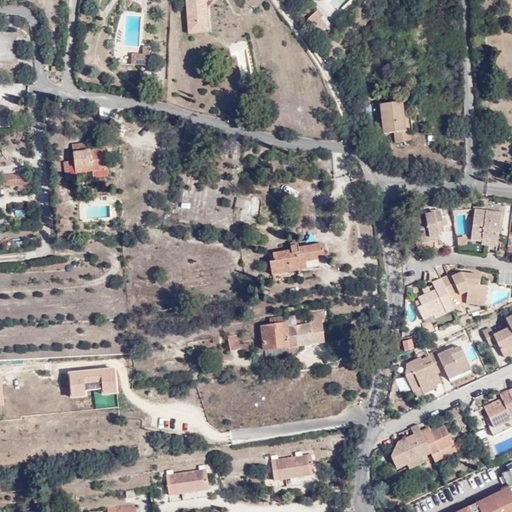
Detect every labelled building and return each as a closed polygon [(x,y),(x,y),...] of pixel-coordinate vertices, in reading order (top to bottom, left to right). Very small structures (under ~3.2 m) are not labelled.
[(185,0),(187,33),(208,32),(206,0),(185,0)] [(311,24),(322,16),(316,9),(305,16),(311,24)] [(327,23),(322,16),(311,24),(315,31),(327,23)] [(0,61),(15,61),(14,32),(2,33),(2,40),(0,39),(0,61)] [(150,66),(151,49),(149,49),(144,48),(143,55),(132,54),(132,65),(150,66)] [(399,124),(400,110),(401,97),(379,96),(378,124),(389,125),(389,135),(404,135),(405,125),(399,124)] [(409,111),(400,110),(399,124),(405,125),(408,125),(409,111)] [(95,167),(109,166),(107,147),(86,149),(85,141),(73,143),(75,156),(66,158),(69,177),(79,176),(78,170),(95,167)] [(110,173),(109,166),(95,167),(95,175),(110,173)] [(32,184),(32,175),(14,176),(15,183),(32,184)] [(15,183),(14,176),(2,176),(3,185),(14,185),(15,183)] [(245,212),(246,211),(257,213),(260,201),(237,196),(234,209),(245,212)] [(14,214),(25,213),(24,202),(14,203),(14,214)] [(429,231),(430,236),(438,234),(437,229),(445,228),(440,204),(433,204),(432,207),(424,208),(425,213),(411,215),(414,234),(429,231)] [(483,234),(497,236),(500,209),(475,207),(471,236),(482,237),(483,234)] [(430,240),(430,236),(429,231),(414,234),(416,242),(430,240)] [(496,243),(497,236),(483,234),(482,237),(482,242),(496,243)] [(467,237),(457,238),(458,246),(468,246),(467,237)] [(325,257),(323,243),(299,246),(299,245),(292,246),(292,251),(274,254),(274,260),(270,261),(271,274),(300,269),(299,261),(325,257)] [(448,271),(438,275),(448,295),(458,290),(460,296),(468,297),(485,300),(487,283),(480,282),(480,273),(457,271),(450,274),(448,271)] [(448,295),(438,275),(430,278),(431,281),(433,287),(423,292),(417,294),(419,301),(414,303),(421,318),(432,313),(443,306),(446,312),(454,308),(448,295)] [(433,287),(431,281),(420,285),(423,292),(433,287)] [(484,307),(485,300),(468,297),(468,305),(484,307)] [(434,317),(446,312),(443,306),(432,313),(434,317)] [(320,323),(322,323),(322,313),(308,314),(309,323),(286,326),(285,316),(269,317),(269,323),(262,324),(264,344),(265,349),(322,343),(321,331),(320,323)] [(441,336),(459,328),(456,322),(438,330),(441,336)] [(511,350),(511,329),(508,322),(493,329),(490,323),(481,328),(489,343),(497,340),(504,354),(511,350)] [(328,323),(322,323),(320,323),(321,331),(328,331),(328,323)] [(411,338),(402,339),(404,350),(413,347),(411,338)] [(458,367),(460,372),(470,367),(460,343),(455,346),(453,344),(436,353),(434,350),(426,353),(428,359),(420,362),(417,357),(405,363),(406,375),(413,391),(421,387),(424,393),(431,390),(429,385),(435,382),(439,380),(440,381),(448,378),(446,372),(458,367)] [(224,348),(224,354),(252,351),(251,345),(224,348)] [(448,378),(460,372),(458,367),(446,372),(448,378)] [(68,373),(71,400),(87,399),(86,393),(102,392),(103,397),(118,396),(115,369),(68,373)] [(421,387),(413,391),(416,397),(424,393),(421,387)] [(493,432),(511,423),(511,395),(509,389),(500,392),(501,396),(485,404),(488,413),(485,415),(493,432)] [(421,431),(432,454),(456,444),(445,423),(439,425),(440,427),(432,432),(430,427),(421,431)] [(423,458),(432,454),(421,431),(417,424),(411,427),(414,434),(400,440),(394,459),(398,469),(406,466),(423,458)] [(432,454),(436,461),(458,450),(456,444),(432,454)] [(310,455),(271,460),(274,481),(314,476),(310,455)] [(424,463),(425,463),(423,459),(407,466),(410,470),(413,475),(426,468),(424,463)] [(166,475),(169,495),(209,490),(206,469),(166,475)] [(511,511),(511,469),(504,473),(510,487),(458,511),(511,511)] [(136,511),(136,503),(117,506),(117,511),(136,511)]
